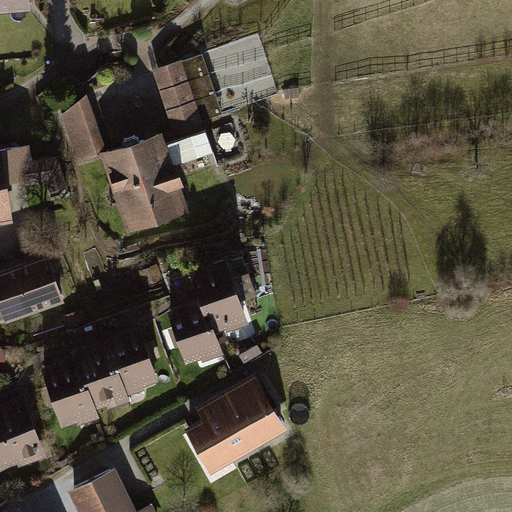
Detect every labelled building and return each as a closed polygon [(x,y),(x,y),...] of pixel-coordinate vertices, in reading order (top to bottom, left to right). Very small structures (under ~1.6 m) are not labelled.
[(240,55),(266,49),(263,36),(237,42),(240,55)] [(182,60),(202,120),(222,113),(202,53),(182,60)] [(202,120),(182,60),(162,67),(183,127),(202,120)] [(79,163),(106,152),(107,152),(87,94),(63,114),(79,163)] [(106,152),(131,226),(184,208),(176,185),(182,183),(178,169),(215,157),(206,129),(163,144),(160,134),(140,141),(139,137),(135,135),(125,138),(123,142),(125,146),(107,152),(106,152)] [(20,146),(0,149),(0,215),(8,214),(4,179),(25,176),(20,146)] [(67,185),(58,158),(32,162),(35,181),(48,179),(52,190),(67,185)] [(11,295),(17,313),(62,298),(47,257),(0,273),(0,295),(1,298),(11,295)] [(194,274),(204,303),(213,325),(245,314),(240,299),(257,293),(250,273),(233,279),(227,263),(194,274)] [(142,270),(148,291),(166,286),(160,265),(142,270)] [(213,325),(204,303),(172,314),(187,356),(219,344),(213,325)] [(85,311),(67,317),(71,331),(90,325),(85,311)] [(124,386),(156,374),(140,331),(108,342),(124,386)] [(126,392),(124,386),(108,342),(76,353),(78,359),(93,403),(126,392)] [(95,408),(93,403),(78,359),(45,370),(63,419),(95,408)] [(191,430),(212,466),(282,425),(255,378),(216,401),(222,412),(191,430)] [(0,435),(28,426),(19,403),(0,409),(0,435)] [(0,445),(5,460),(36,450),(28,426),(0,435),(0,445)] [(75,486),(87,511),(91,511),(124,496),(111,469),(75,486)] [(132,511),(124,496),(91,511),(154,511),(151,505),(137,511),(132,511)]
